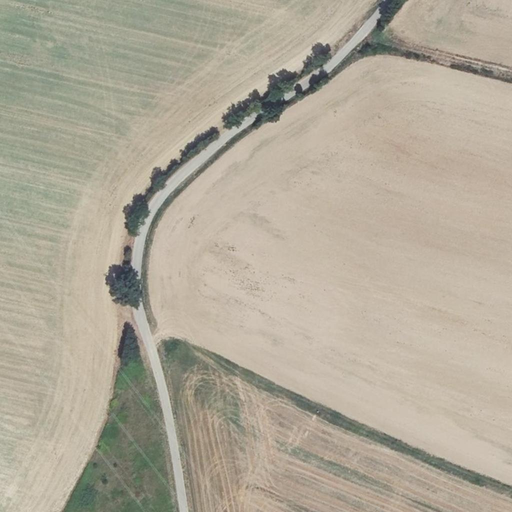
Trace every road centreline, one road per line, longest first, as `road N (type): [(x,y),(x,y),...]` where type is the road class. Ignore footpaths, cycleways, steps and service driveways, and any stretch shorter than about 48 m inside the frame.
road 1 (unclassified): [(183,511),(166,395),(134,288),(146,217),(224,131),(328,68),(385,0)]
road 2 (track): [(361,28),(511,74)]
